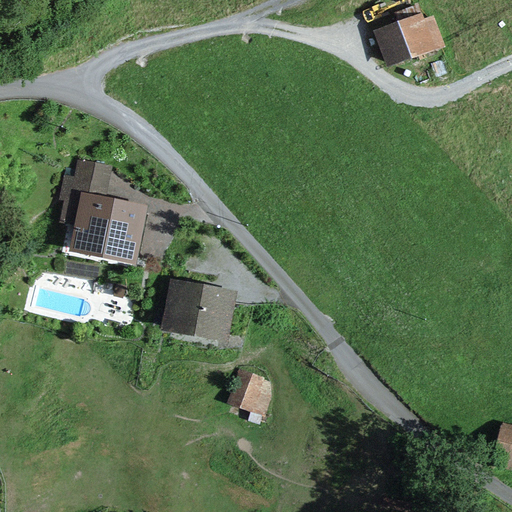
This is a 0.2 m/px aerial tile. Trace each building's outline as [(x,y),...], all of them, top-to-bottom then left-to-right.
[(383,35),(392,61),(439,44),(429,19),(416,22),(383,35)] [(84,203),(76,246),(132,257),(141,213),(102,205),(105,187),(66,179),(62,199),(84,203)] [(178,288),(171,326),(219,335),(226,297),(178,288)] [(242,372),(235,391),(244,395),(251,376),(242,372)] [(251,376),(244,395),(254,398),(261,379),(251,376)] [(270,397),(269,382),(261,379),(254,398),(244,395),(235,391),(231,401),(264,413),(270,397)] [(501,457),(499,465),(511,468),(511,430),(502,428),(495,455),(501,457)]
